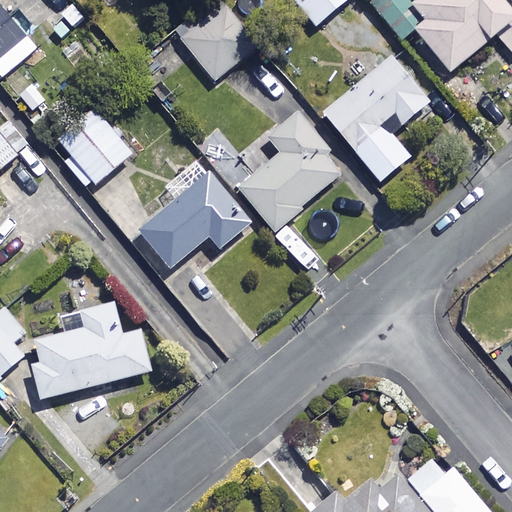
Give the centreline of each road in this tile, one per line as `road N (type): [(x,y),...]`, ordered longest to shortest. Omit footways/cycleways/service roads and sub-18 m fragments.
road 1 (residential): [(124,511),(374,302)]
road 2 (residential): [(511,462),(374,302)]
road 3 (residential): [(374,302),(511,188)]
